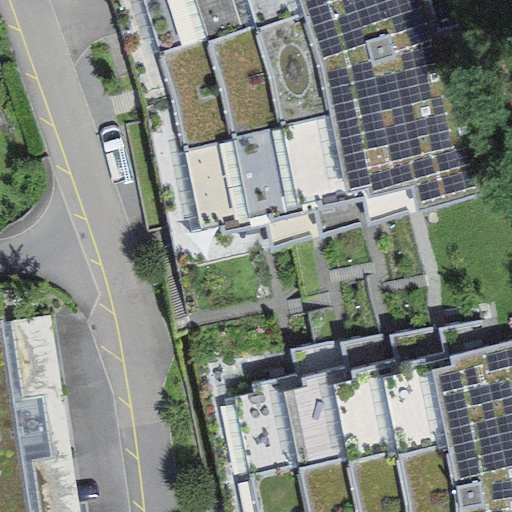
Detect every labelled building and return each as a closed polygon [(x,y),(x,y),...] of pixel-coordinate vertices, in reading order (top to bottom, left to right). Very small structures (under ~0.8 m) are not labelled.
[(160,49),(175,100),(240,84),(291,71),(269,0),(165,0),(179,45),(160,49)] [(257,26),(272,75),(340,58),(391,45),(376,0),(269,0),(275,20),(257,26)] [(369,199),(372,224),(458,203),(423,36),(391,45),(343,59),(272,75),(282,128),(303,124),(319,208),(369,199)] [(270,223),(276,248),(295,243),(302,285),(326,282),(347,277),(338,233),(359,228),(321,62),(294,71),(244,84),(175,100),(186,153),(205,148),(220,233),(270,223)] [(258,511),(331,511),(410,500),(383,361),(364,362),(347,277),(326,282),(331,306),(309,311),(314,344),(298,347),(300,373),(251,382),(269,468),(250,471),(258,511)] [(359,508),(508,485),(481,346),(450,351),(445,324),(393,332),(398,358),(349,367),(368,453),(349,456),(359,508)] [(0,336),(0,437),(59,430),(47,330),(0,336)] [(0,437),(0,511),(68,511),(59,430),(0,437)] [(510,511),(508,485),(359,508),(359,511),(510,511)]
